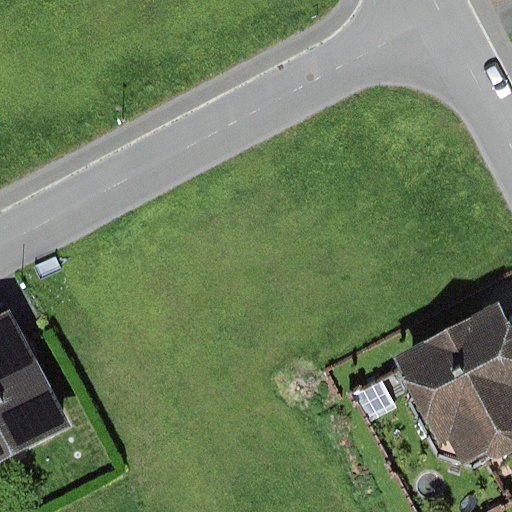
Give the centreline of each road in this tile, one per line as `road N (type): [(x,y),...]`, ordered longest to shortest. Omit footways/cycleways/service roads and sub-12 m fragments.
road 1 (residential): [(0,247),(452,8)]
road 2 (residential): [(511,119),(452,8)]
